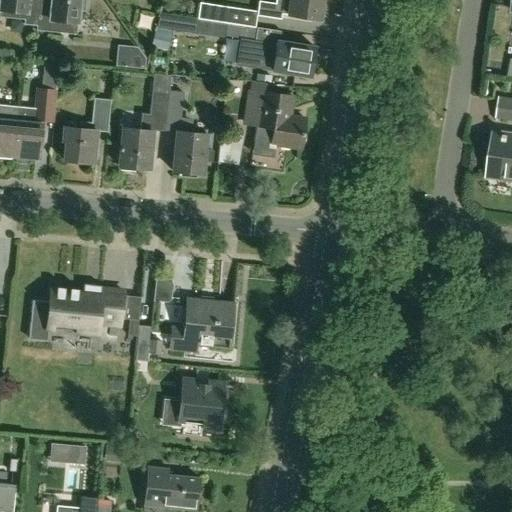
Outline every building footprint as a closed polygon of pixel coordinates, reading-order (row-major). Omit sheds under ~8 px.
[(37,26),(39,1),(40,1),(40,0),(0,0),(0,17),(24,20),(23,24),(36,26),(37,26)] [(51,0),(51,2),(40,1),(39,1),(37,26),(36,26),(35,30),(76,35),(78,10),(84,11),(85,0),(51,0)] [(319,20),(322,0),(274,0),(274,4),(257,2),(255,16),(279,19),(280,14),(319,20)] [(228,7),(199,3),(197,19),(159,13),(157,26),(170,29),(195,33),(197,19),(226,23),(228,7)] [(226,23),(225,34),(241,37),(237,66),(260,69),(272,71),(310,77),(312,65),(314,48),(276,42),(278,31),(253,28),(226,23)] [(157,26),(152,46),(164,49),(170,29),(157,26)] [(269,83),(270,75),(256,73),(254,81),(269,83)] [(305,120),(289,117),(292,98),(273,95),(275,84),(269,83),(254,81),(251,80),(244,124),(256,125),(253,142),(300,149),(305,120)] [(42,121),(53,122),(56,91),(35,89),(33,108),(18,107),(13,155),(38,158),(42,121)] [(152,123),(165,124),(167,97),(154,96),(152,123)] [(511,181),(511,98),(500,96),(497,118),(511,120),(511,138),(494,136),(488,179),(511,181)] [(181,99),(167,97),(165,124),(178,125),(181,99)] [(65,161),(93,164),(96,131),(108,133),(111,101),(93,99),(91,123),(80,122),(79,129),(63,128),(62,141),(66,142),(65,161)] [(0,154),(13,155),(18,107),(0,105),(0,154)] [(233,124),(234,112),(223,111),(221,123),(233,124)] [(149,169),(152,131),(123,128),(119,166),(149,169)] [(203,175),(206,134),(176,131),(172,172),(203,175)] [(171,298),(171,289),(173,288),(169,277),(161,272),(156,276),(154,300),(166,301),(171,298)] [(154,280),(143,279),(141,299),(153,300),(154,280)] [(49,329),(97,334),(98,323),(119,325),(123,292),(102,290),(102,284),(100,284),(99,289),(84,288),(84,293),(52,290),(51,300),(33,298),(32,300),(30,300),(30,302),(32,302),(28,337),(48,339),(49,329)] [(188,298),(184,332),(181,332),(180,338),(171,337),(170,350),(195,353),(196,346),(229,349),(233,303),(188,298)] [(128,320),(127,336),(136,337),(138,321),(128,320)] [(148,327),(137,326),(134,360),(144,361),(148,327)] [(150,356),(159,356),(160,341),(151,340),(150,356)] [(201,429),(220,431),(224,387),(200,385),(200,380),(182,378),(177,421),(184,422),(184,417),(202,419),(201,429)] [(125,461),(126,446),(106,444),(105,459),(125,461)] [(84,464),(85,446),(70,445),(68,462),(84,464)] [(17,472),(18,461),(10,460),(9,471),(17,472)] [(144,505),(195,510),(199,477),(168,475),(169,469),(148,467),(144,505)] [(0,511),(5,511),(12,511),(15,488),(0,486),(0,511)] [(95,511),(97,498),(80,497),(78,511),(95,511)]
